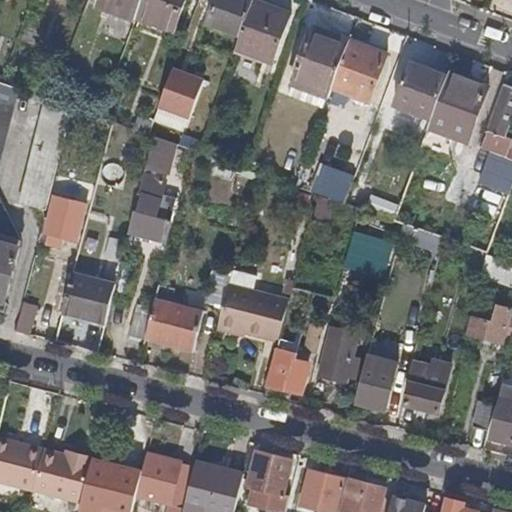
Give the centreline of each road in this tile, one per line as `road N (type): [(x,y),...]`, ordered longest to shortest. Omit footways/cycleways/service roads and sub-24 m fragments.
road 1 (residential): [(511,485),(0,356)]
road 2 (residential): [(383,0),(511,48)]
